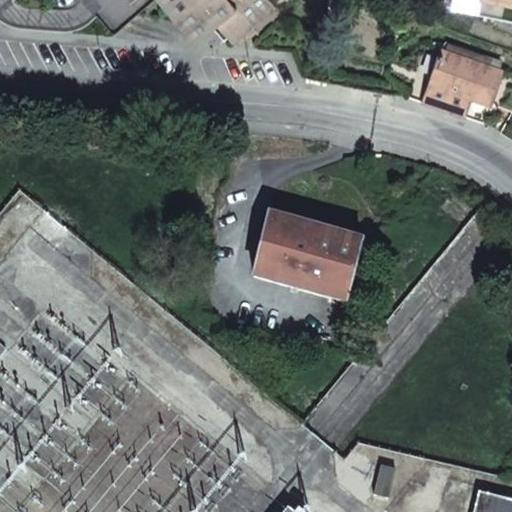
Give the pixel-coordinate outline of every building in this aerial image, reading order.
[(17,0),(22,4),(27,7),(32,8),(66,12),(72,11),(75,10),(78,8),(87,0),(99,14),(115,33),(118,34),(121,34),(158,0),(17,0)] [(160,0),(195,40),(213,25),(228,42),(276,0),(275,0),(160,0)] [(511,0),(452,0),(451,8),(477,13),(480,0),(496,0),(496,3),(511,5),(511,0)] [(500,72),(440,51),(425,95),(422,102),(463,116),(470,97),(489,104),(500,72)] [(269,217),(252,278),(345,303),(361,242),(269,217)] [(511,511),(511,500),(478,492),(473,511),(511,511)]
